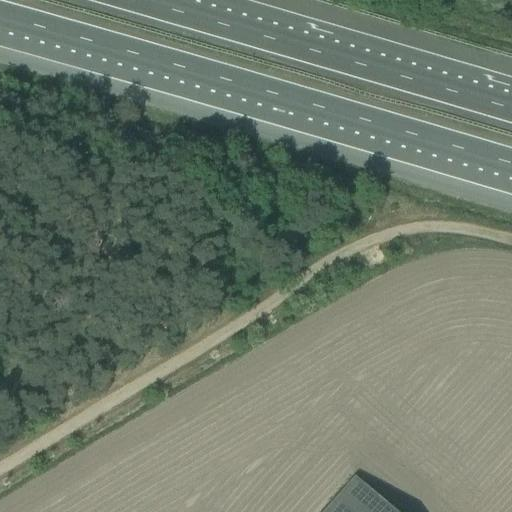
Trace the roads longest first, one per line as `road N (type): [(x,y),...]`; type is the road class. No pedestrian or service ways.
road 1 (track): [(0,479),(415,230),(511,242)]
road 2 (motorway): [(0,20),(511,164)]
road 3 (motorway): [(511,112),(137,1)]
